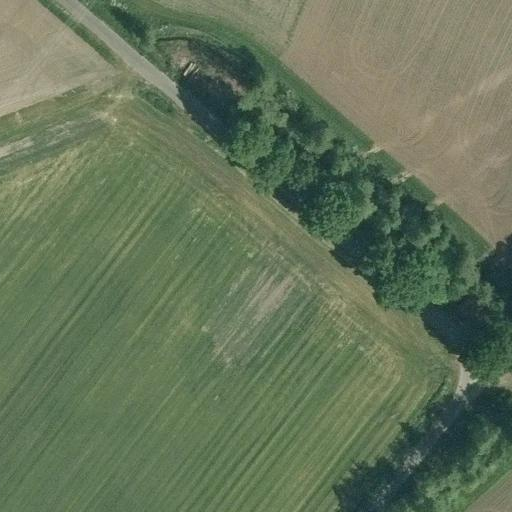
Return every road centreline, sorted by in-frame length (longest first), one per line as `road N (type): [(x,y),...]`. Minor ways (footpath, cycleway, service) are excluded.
road 1 (unclassified): [(483,365),(63,0)]
road 2 (unclassified): [(372,511),(483,365)]
